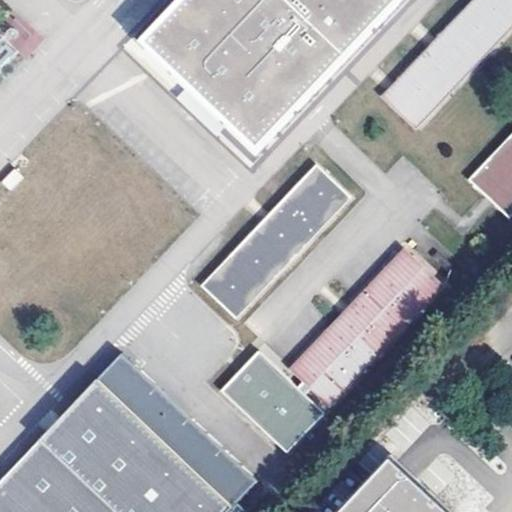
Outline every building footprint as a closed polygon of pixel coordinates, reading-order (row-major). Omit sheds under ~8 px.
[(258,146),(398,0),(188,0),(148,42),(258,146)] [(511,27),(511,0),(472,0),(382,96),(417,128),(511,27)] [(0,67),(14,53),(0,39),(0,67)] [(511,212),(511,140),(473,182),(508,217),(511,212)] [(350,198),(316,167),(203,288),(236,320),(350,198)] [(442,287),(405,252),(291,372),(300,381),(295,386),(257,350),(218,389),(283,452),(321,412),(302,393),(308,388),(327,406),(442,287)] [(436,252),(432,256),(448,273),(452,268),(436,252)] [(221,511),(229,505),(95,375),(0,474),(0,511),(221,511)] [(450,511),(409,475),(374,511),(450,511)]
